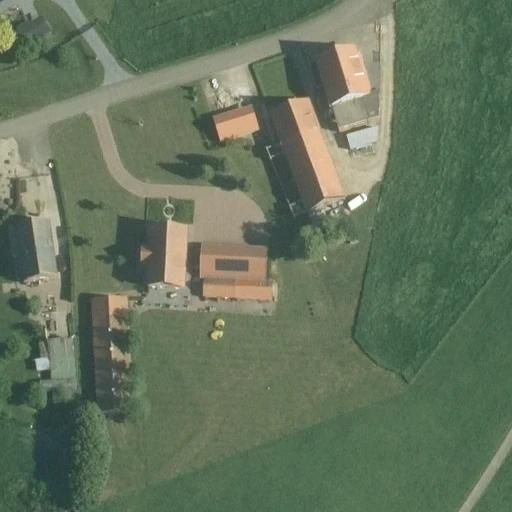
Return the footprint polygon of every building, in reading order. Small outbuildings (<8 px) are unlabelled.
[(29,23),(9,36),(18,49),(37,37),(29,23)] [(348,51),(344,49),(335,52),(333,56),(317,61),(339,134),(378,122),(380,68),(364,67),(360,56),(357,57),(354,49),(348,51)] [(286,159),(303,204),(290,209),(293,219),(345,200),(309,103),(270,117),(280,145),(266,150),(271,164),(286,159)] [(215,120),(219,142),(260,134),(255,112),(215,120)] [(348,135),(351,149),(379,143),(376,129),(348,135)] [(57,279),(49,223),(16,228),(24,284),(57,279)] [(148,288),(183,290),(186,231),(151,229),(150,250),(143,250),(142,268),(149,269),(148,288)] [(267,250),(203,248),(202,280),(204,280),(203,300),(273,303),(274,283),(265,282),(267,250)] [(134,414),(128,300),(91,302),(98,417),(134,414)] [(76,373),(72,339),(47,342),(48,344),(40,345),(41,360),(50,359),(52,376),(76,373)] [(40,383),(41,395),(77,393),(76,381),(40,383)]
